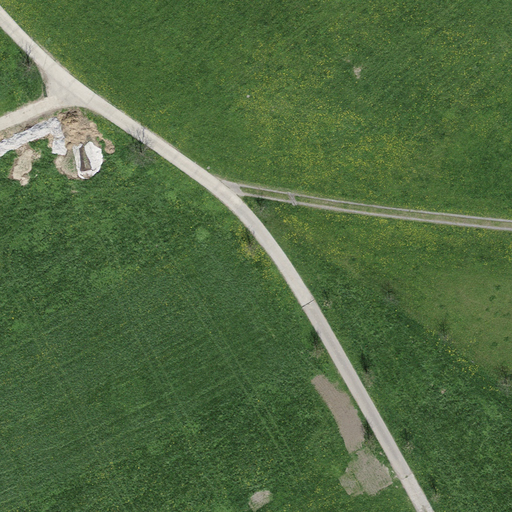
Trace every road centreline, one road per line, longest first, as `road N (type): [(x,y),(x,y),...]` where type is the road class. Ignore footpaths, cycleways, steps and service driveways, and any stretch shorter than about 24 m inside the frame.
road 1 (unclassified): [(426,511),(310,305),(256,226),(44,61),(0,14)]
road 2 (track): [(225,195),(252,188),(511,222)]
